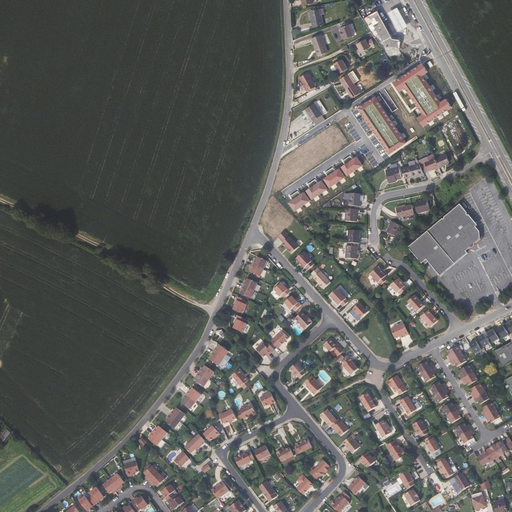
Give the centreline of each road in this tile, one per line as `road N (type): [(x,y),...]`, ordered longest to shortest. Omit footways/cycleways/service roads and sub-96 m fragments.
road 1 (residential): [(251,237),(202,342),(165,395),(42,511)]
road 2 (track): [(0,199),(81,234),(216,312)]
road 3 (residential): [(285,0),(284,128),(251,237)]
road 4 (tertiary): [(511,173),(418,0)]
road 5 (tertiary): [(410,0),(492,152)]
road 6 (residential): [(492,152),(424,188),(380,198),(372,239)]
road 7 (residential): [(299,410),(223,451),(262,511)]
road 8 (residential): [(307,511),(342,465),(299,410)]
road 9 (residential): [(379,366),(377,387),(430,475)]
road 10 (residential): [(299,410),(276,371),(333,317)]
